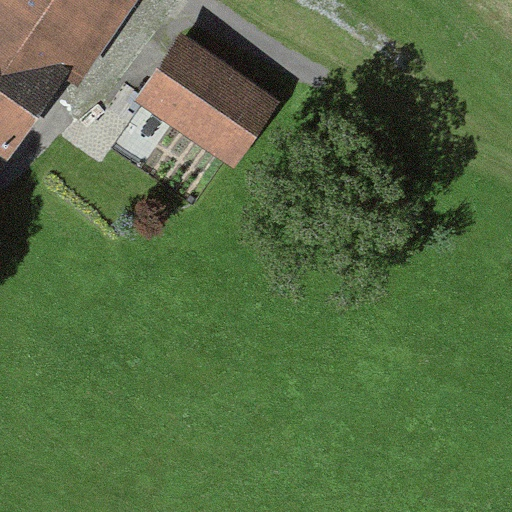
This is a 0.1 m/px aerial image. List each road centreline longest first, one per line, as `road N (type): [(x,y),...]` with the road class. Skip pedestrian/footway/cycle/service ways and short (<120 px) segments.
road 1 (track): [(511,169),(248,38),(200,0)]
road 2 (track): [(0,181),(18,174),(73,116),(165,0)]
